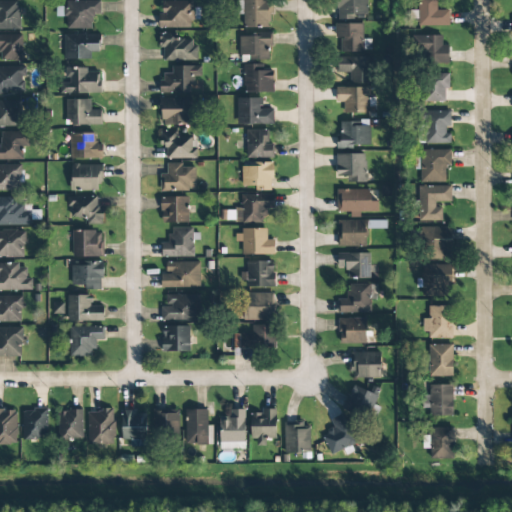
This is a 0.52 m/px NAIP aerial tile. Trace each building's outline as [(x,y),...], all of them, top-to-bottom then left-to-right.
[(270,27),(269,0),(244,0),(238,0),(238,15),(243,15),(243,28),(270,27)] [(337,0),(338,19),(367,18),(366,0),(337,0)] [(417,0),(418,26),(449,26),(448,10),(437,10),(436,0),(417,0)] [(0,29),(19,30),(20,2),(0,1),(0,29)] [(65,29),(92,29),(92,14),(101,14),(100,1),(65,1),(65,29)] [(158,28),(193,28),(193,1),(162,2),(162,14),(158,14),(158,28)] [(239,37),(239,56),(248,56),(248,60),(269,60),(268,46),(272,46),(272,32),(255,32),(255,36),(239,37)] [(163,61),(195,61),(195,39),(175,40),(175,33),(159,33),(159,49),(163,49),(163,61)] [(63,34),(64,60),(91,59),(91,52),(100,52),(100,34),(63,34)] [(0,49),(1,61),(23,61),(23,35),(0,35),(0,49)] [(442,35),(421,36),(421,63),(448,63),(448,46),(442,46),(442,35)] [(371,57),(337,57),(336,73),(350,73),(349,83),(370,84),(371,57)] [(264,64),(243,65),(244,93),(273,92),(273,70),(264,71),(264,64)] [(24,91),(24,76),(26,76),(25,66),(0,66),(0,95),(5,96),(5,91),(24,91)] [(160,93),(192,93),(192,76),(201,76),(201,66),(172,66),(172,74),(160,74),(160,93)] [(60,94),(101,93),(100,73),(87,73),(87,68),(67,68),(67,83),(60,83),(60,94)] [(448,89),(449,74),(424,73),(423,101),(445,102),(445,89),(448,89)] [(368,87),(336,88),(336,103),(343,102),(343,113),(368,113),(368,87)] [(273,124),(273,109),(261,109),(261,98),(236,98),(237,125),(273,124)] [(91,99),(67,100),(67,126),(102,125),(101,110),(91,110),(91,99)] [(18,101),(0,100),(0,126),(18,126),(18,101)] [(190,101),(162,100),(161,125),(190,125),(190,101)] [(450,143),(450,134),(449,134),(449,111),(425,111),(425,144),(450,143)] [(339,147),(369,147),(369,121),(339,122),(339,147)] [(274,158),(273,144),(268,144),(268,129),(245,130),(246,159),(274,158)] [(196,159),(197,146),(191,146),(191,130),(159,130),(159,146),(166,146),(166,158),(196,159)] [(0,160),(22,160),(22,146),(29,146),(28,132),(0,132),(0,146),(0,160)] [(94,133),(70,133),(70,159),(102,159),(102,143),(95,143),(94,133)] [(450,150),(419,150),(420,183),(446,182),(446,166),(451,166),(450,150)] [(365,154),(336,154),(336,177),(347,177),(347,183),(366,182),(365,154)] [(272,190),(272,162),(244,163),(245,186),(255,186),(255,191),(272,190)] [(160,174),(160,191),(195,191),(195,167),(182,167),(182,163),(167,163),(167,174),(160,174)] [(21,164),(0,164),(0,190),(21,190),(21,164)] [(71,191),(101,191),(101,165),(71,165),(71,191)] [(451,186),(418,187),(419,221),(442,221),(441,204),(451,204),(451,186)] [(370,189),(336,190),(337,212),(350,212),(350,218),(360,217),(360,212),(378,212),(377,200),(371,201),(370,189)] [(273,194),(241,195),(241,208),(235,208),(235,223),(265,222),(264,208),(274,208),(273,194)] [(97,196),(69,196),(68,218),(86,218),(86,224),(102,225),(103,209),(96,209),(97,196)] [(0,225),(31,226),(31,211),(24,211),(24,205),(11,204),(11,198),(0,197),(0,225)] [(188,197),(161,197),(160,223),(188,223),(188,197)] [(337,247),(366,246),(365,220),(336,221),(337,247)] [(192,258),(193,228),(169,227),(169,243),(160,243),(160,257),(192,258)] [(446,246),(451,246),(452,227),(423,227),(422,259),(446,260),(446,246)] [(0,257),(24,258),(25,231),(0,230),(0,257)] [(274,254),(274,240),(267,240),(266,230),(235,230),(235,242),(242,242),(242,255),(274,254)] [(103,257),(103,231),(72,231),(72,257),(103,257)] [(370,278),(369,253),(337,254),(337,268),(347,268),(347,279),(370,278)] [(274,261),(246,262),(247,288),(274,287),(274,261)] [(85,290),(103,290),(102,262),(71,263),(71,286),(84,285),(85,290)] [(160,288),(200,288),(199,262),(166,262),(166,274),(160,274),(160,288)] [(0,290),(32,290),(31,278),(26,278),(26,267),(19,268),(18,263),(0,263),(0,290)] [(450,265),(421,265),(422,297),(451,296),(450,265)] [(371,313),(371,298),(370,298),(370,284),(347,284),(347,299),(338,299),(337,313),(371,313)] [(244,293),(243,320),(274,320),(274,294),(244,293)] [(161,307),(161,321),(201,320),(200,294),(166,295),(166,307),(161,307)] [(0,321),(21,322),(21,296),(0,296),(0,321)] [(92,296),(67,296),(67,322),(103,321),(103,306),(92,307),(92,296)] [(428,306),(428,318),(422,319),(423,331),(429,331),(429,339),(452,338),(451,306),(428,306)] [(366,319),(339,318),(339,343),(365,344),(366,319)] [(240,334),(239,349),(273,350),(273,325),(252,325),(252,334),(240,334)] [(189,326),(162,327),(162,352),(190,352),(189,326)] [(21,327),(0,327),(0,356),(22,356),(21,327)] [(104,340),(104,327),(69,327),(70,357),(94,356),(94,340),(104,340)] [(429,377),(453,376),(452,344),(428,345),(429,377)] [(351,352),(351,378),(380,379),(380,353),(351,352)] [(452,385),(429,385),(429,395),(421,395),(422,409),(429,409),(429,416),(452,415),(452,385)] [(373,416),(379,395),(351,386),(344,407),(373,416)] [(16,409),(0,409),(0,445),(17,445),(16,409)] [(47,409),(22,410),(22,439),(48,439),(47,409)] [(276,439),(276,409),(261,410),(261,413),(252,413),(252,446),(265,446),(265,439),(276,439)] [(83,439),(82,410),(57,411),(58,439),(83,439)] [(114,410),(87,411),(88,445),(114,444),(114,410)] [(153,410),(153,437),(177,437),(178,411),(153,410)] [(220,450),(245,449),(244,410),(230,410),(230,417),(219,418),(220,450)] [(121,440),(145,440),(146,412),(122,412),(121,440)] [(334,429),(322,433),(329,454),(355,445),(344,414),(330,419),(334,429)] [(309,423),(284,423),(284,453),(310,452),(309,423)]
